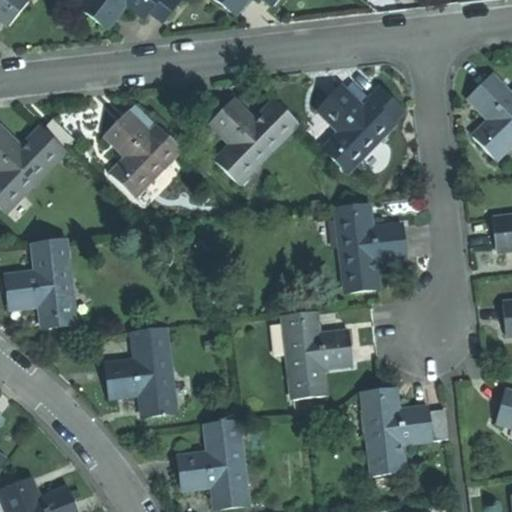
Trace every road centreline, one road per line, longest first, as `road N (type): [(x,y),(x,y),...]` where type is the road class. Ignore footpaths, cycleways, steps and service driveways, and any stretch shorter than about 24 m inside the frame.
road 1 (residential): [(423,30),(0,81)]
road 2 (residential): [(423,30),(448,237),(439,330)]
road 3 (residential): [(140,511),(84,434),(0,361)]
